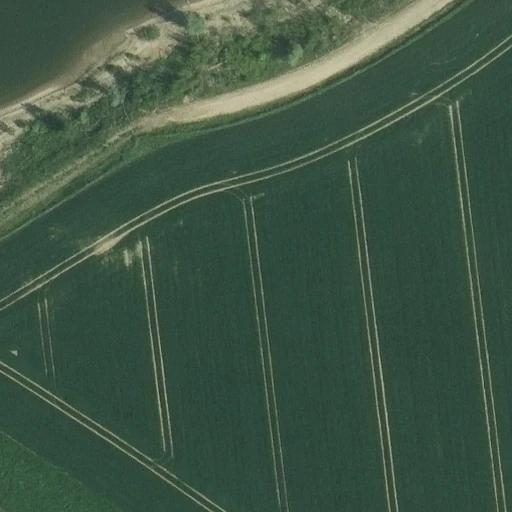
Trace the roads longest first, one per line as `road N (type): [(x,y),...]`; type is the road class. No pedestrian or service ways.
road 1 (track): [(439,0),(300,82),(153,119),(116,142)]
road 2 (track): [(0,225),(116,142)]
